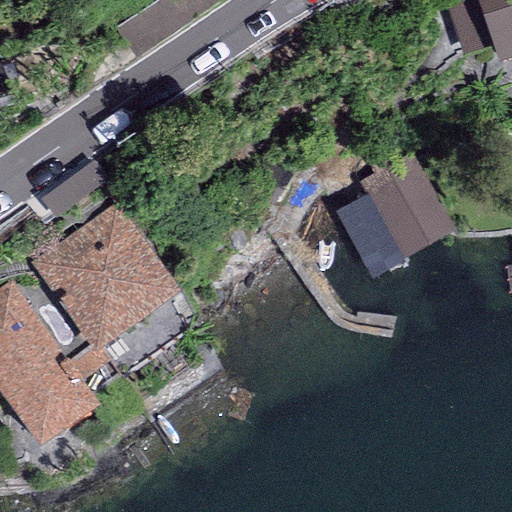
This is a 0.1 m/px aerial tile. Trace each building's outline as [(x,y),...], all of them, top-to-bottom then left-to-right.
[(157,0),(113,30),(134,62),(225,0),(157,0)] [(477,0),(455,0),(444,4),(461,61),(492,52),(476,0),(477,0)] [(511,0),(477,0),(476,0),(492,52),(498,71),(511,66),(511,0)] [(279,209),(295,183),(268,167),(252,192),(279,209)] [(93,168),(40,206),(55,227),(108,189),(93,168)] [(116,206),(29,266),(95,360),(178,302),(116,206)] [(11,285),(0,293),(0,400),(37,456),(97,415),(11,285)]
